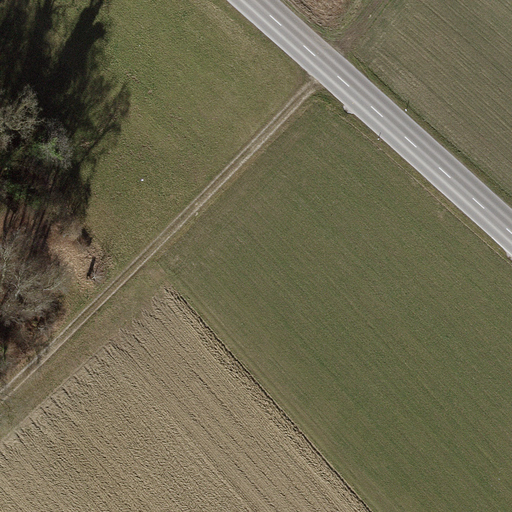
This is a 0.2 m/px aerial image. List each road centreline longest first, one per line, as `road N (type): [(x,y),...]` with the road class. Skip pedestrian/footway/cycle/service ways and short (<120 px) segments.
road 1 (track): [(380,0),(331,66),(0,397)]
road 2 (tertiary): [(257,0),(511,228)]
